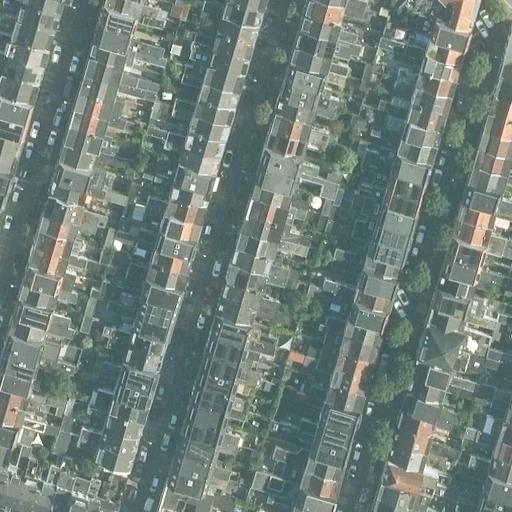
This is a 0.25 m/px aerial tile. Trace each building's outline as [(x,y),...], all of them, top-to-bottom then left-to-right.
[(15,16),(14,17),(53,29),(58,11),(20,0),(3,0),(3,2),(6,2),(5,4),(17,8),(15,16)] [(20,0),(58,11),(61,0),(20,0)] [(102,0),(102,1),(137,11),(137,10),(156,15),(158,7),(140,2),(140,0),(102,0)] [(213,0),(203,0),(202,6),(257,22),(261,6),(239,0),(224,0),(224,3),(213,0)] [(333,0),(304,0),(302,9),(340,20),(342,11),(361,17),(364,8),(344,3),(333,0)] [(333,0),(344,3),(364,8),(366,0),(333,0)] [(426,0),(419,8),(435,13),(434,16),(453,21),(453,22),(469,27),(476,0),(426,0)] [(137,11),(102,1),(97,18),(132,28),(135,19),(162,27),(164,18),(156,15),(137,10),(137,11)] [(178,17),(185,19),(189,3),(183,1),(178,17)] [(178,14),(180,6),(174,4),(172,12),(178,14)] [(219,20),(216,28),(252,38),(257,22),(202,6),(200,14),(219,20)] [(378,12),(386,15),(388,8),(380,6),(378,12)] [(302,9),(298,25),(355,42),(357,32),(338,26),(340,20),(302,9)] [(10,33),(9,35),(48,46),(53,29),(14,17),(15,16),(0,11),(0,12),(0,20),(0,22),(12,26),(10,33)] [(429,32),(429,33),(464,43),(469,27),(453,22),(453,21),(434,16),(432,22),(416,18),(416,19),(406,17),(404,25),(429,32)] [(132,28),(97,18),(92,35),(127,45),(128,44),(146,49),(167,56),(169,47),(130,36),(132,28)] [(511,23),(511,24),(503,54),(511,56),(511,23)] [(298,25),(293,41),(330,52),(333,44),(362,53),(365,45),(355,42),(298,25)] [(192,39),(211,44),(247,55),(252,38),(216,28),(214,36),(195,30),(192,39)] [(381,34),(389,37),(391,31),(383,28),(381,34)] [(5,51),(4,53),(43,64),(48,46),(9,35),(10,33),(0,30),(0,41),(7,43),(5,51)] [(406,43),(424,49),(459,60),(464,43),(429,33),(427,39),(409,34),(406,42),(406,43)] [(92,35),(87,51),(123,62),(125,53),(143,59),(146,49),(128,44),(127,45),(92,35)] [(422,58),(419,66),(454,76),(459,60),(424,49),(406,43),(406,42),(389,37),(380,35),(377,45),(375,53),(383,56),(386,47),(422,58)] [(194,57),(207,60),(243,71),(247,55),(211,44),(192,39),(187,55),(194,57)] [(293,41),(288,58),(345,74),(348,65),(328,59),(330,52),(293,41)] [(0,70),(37,82),(43,64),(4,53),(5,51),(0,49),(0,70)] [(87,51),(82,69),(117,80),(117,79),(135,84),(157,91),(159,82),(148,78),(120,70),(123,62),(87,51)] [(511,56),(503,54),(497,73),(511,77),(511,56)] [(171,68),(183,71),(238,87),(243,71),(207,60),(194,57),(191,64),(174,59),(171,68)] [(288,58),(283,74),(320,85),(321,85),(321,84),(323,77),(343,83),(345,74),(288,58)] [(363,62),(359,78),(367,80),(372,65),(363,62)] [(396,76),(414,83),(450,93),(454,76),(419,66),(417,72),(399,67),(399,69),(396,76)] [(82,69),(77,86),(112,97),(113,96),(115,88),(154,100),(154,99),(157,91),(135,84),(117,79),(117,80),(82,69)] [(0,90),(32,100),(37,82),(0,70),(0,90)] [(233,104),(238,87),(183,71),(180,80),(200,85),(197,93),(233,104)] [(511,77),(497,73),(492,90),(511,95),(511,77)] [(283,74),(278,91),(316,102),(336,107),(341,108),(344,100),(329,95),(332,87),(321,84),(321,85),(320,85),(283,74)] [(161,76),(159,82),(167,84),(169,78),(161,76)] [(412,91),(410,99),(445,109),(450,93),(414,83),(396,76),(393,86),(412,91)] [(359,78),(356,88),(364,91),(367,80),(359,78)] [(77,86),(72,103),(107,114),(108,113),(120,116),(125,100),(113,96),(112,97),(77,86)] [(0,108),(27,117),(32,100),(0,90),(0,108)] [(511,95),(492,90),(487,108),(511,115),(511,95)] [(278,91),(274,107),(311,118),(314,110),(333,116),(349,121),(352,112),(350,111),(341,108),(336,107),(316,102),(278,91)] [(228,121),(233,104),(197,93),(195,101),(176,96),(173,104),(192,110),(228,121)] [(161,101),(154,99),(150,115),(157,117),(161,101)] [(388,111),(405,115),(440,126),(445,109),(410,99),(408,105),(391,101),(383,99),(380,108),(388,111)] [(72,103),(67,121),(102,132),(105,122),(131,130),(134,122),(134,121),(126,118),(120,116),(108,113),(107,114),(72,103)] [(369,105),(361,103),(358,114),(357,118),(365,120),(369,105)] [(190,118),(188,127),(223,137),(228,121),(192,110),(173,104),(171,112),(190,118)] [(274,107),(269,125),(306,136),(326,141),(329,132),(309,126),(311,118),(274,107)] [(0,127),(22,134),(27,117),(0,108),(0,127)] [(511,115),(487,108),(481,126),(511,134),(511,115)] [(384,126),(400,131),(435,141),(440,126),(405,115),(388,111),(384,126)] [(352,112),(349,121),(355,123),(357,118),(358,114),(352,112)] [(368,122),(365,120),(357,118),(355,123),(354,126),(366,130),(368,122)] [(67,121),(62,138),(115,154),(118,144),(100,139),(102,132),(67,121)] [(397,140),(395,149),(430,159),(435,141),(400,131),(384,126),(372,122),(369,132),(397,140)] [(183,143),(183,142),(219,152),(223,137),(188,127),(185,134),(147,123),(145,131),(165,137),(183,143)] [(269,125),(264,141),(302,153),(304,144),(323,150),(326,141),(306,136),(269,125)] [(511,134),(481,126),(476,143),(511,153),(511,148),(511,134)] [(0,147),(17,152),(22,134),(0,127),(0,147)] [(331,143),(334,133),(329,132),(326,141),(331,143)] [(214,170),(219,152),(183,142),(183,143),(165,137),(163,146),(180,151),(178,159),(214,170)] [(62,138),(57,155),(92,166),(95,157),(133,169),(136,160),(115,154),(62,138)] [(264,141),(259,158),(316,175),(319,165),(300,160),(302,153),(264,141)] [(476,143),(471,161),(511,172),(511,153),(476,143)] [(362,157),(390,166),(425,176),(430,159),(395,149),(393,155),(365,146),(362,157)] [(0,165),(12,169),(17,152),(0,147),(0,165)] [(117,154),(126,156),(128,150),(119,147),(117,154)] [(57,155),(52,173),(87,183),(105,188),(108,179),(90,174),(92,166),(57,155)] [(387,173),(385,182),(420,192),(425,176),(390,166),(362,157),(359,165),(387,173)] [(259,158),(254,175),(292,185),(302,189),(305,181),(313,183),(316,175),(259,158)] [(209,186),(214,170),(178,159),(176,167),(158,162),(156,170),(173,175),(173,176),(209,186)] [(331,160),(326,177),(338,181),(343,164),(331,160)] [(511,172),(471,161),(467,177),(501,188),(503,179),(511,181),(511,172)] [(171,183),(169,191),(205,202),(209,186),(173,176),(173,175),(156,170),(135,164),(133,169),(133,173),(171,183)] [(0,184),(7,186),(12,169),(0,165),(0,184)] [(52,173),(48,189),(83,199),(85,191),(124,203),(126,197),(127,194),(105,188),(87,183),(52,173)] [(254,175),(249,192),(287,203),(306,208),(309,199),(300,196),(302,189),(292,185),(254,175)] [(338,181),(326,177),(316,175),(313,183),(320,185),(318,193),(325,195),(334,198),(338,181)] [(467,177),(461,196),(495,206),(511,210),(511,200),(498,197),(501,188),(467,177)] [(137,183),(130,181),(126,197),(133,199),(137,183)] [(359,191),(380,196),(416,207),(420,192),(385,182),(382,189),(368,184),(362,182),(359,191)] [(48,189),(42,208),(77,218),(77,217),(97,223),(104,225),(107,214),(80,207),(83,199),(48,189)] [(366,212),(375,215),(411,225),(416,207),(380,196),(359,191),(353,190),(351,199),(369,203),(366,212)] [(146,203),(164,208),(200,219),(205,202),(169,191),(166,200),(148,194),(146,203)] [(287,203),(249,192),(244,208),(282,219),(285,211),(303,217),(306,208),(287,203)] [(320,212),(328,215),(332,202),(334,198),(325,195),(320,212)] [(461,196),(456,213),(490,223),(493,213),(511,218),(511,210),(495,206),(461,196)] [(126,197),(122,214),(130,216),(135,200),(133,199),(126,197)] [(328,215),(327,218),(336,221),(341,205),(332,202),(328,215)] [(161,216),(159,225),(195,235),(200,219),(164,208),(146,203),(144,211),(161,216)] [(42,208),(37,225),(72,235),(75,226),(94,232),(97,223),(77,217),(77,218),(42,208)] [(308,245),(311,236),(288,229),(290,222),(282,219),(244,208),(239,225),(277,236),(296,241),(308,245)] [(315,229),(323,231),(327,218),(328,215),(320,212),(315,229)] [(352,226),(370,231),(406,241),(411,225),(375,215),(366,212),(365,219),(355,216),(352,226)] [(456,213),(451,231),(511,247),(511,238),(488,232),(490,223),(456,213)] [(336,221),(327,218),(323,231),(322,235),(330,237),(336,221)] [(129,224),(127,232),(190,251),(195,235),(159,225),(157,232),(129,224)] [(37,225),(32,242),(67,252),(68,251),(78,254),(84,238),(72,235),(37,225)] [(239,225),(234,242),(272,253),(275,245),(305,254),(308,245),(296,241),(277,236),(239,225)] [(104,243),(112,245),(116,229),(108,226),(104,243)] [(366,246),(366,248),(401,258),(406,241),(370,231),(352,226),(350,233),(365,237),(363,245),(366,246)] [(190,251),(127,232),(116,229),(114,238),(122,240),(152,249),(150,257),(186,268),(190,251)] [(511,247),(451,231),(446,249),(480,259),(483,249),(511,257),(511,247)] [(122,240),(114,238),(112,246),(119,248),(122,240)] [(32,242),(27,259),(63,269),(65,260),(85,266),(87,257),(78,254),(68,251),(67,252),(32,242)] [(272,253),(234,242),(230,259),(286,276),(298,278),(300,270),(289,266),(270,261),(272,253)] [(112,245),(104,243),(103,243),(99,261),(107,263),(109,253),(112,245)] [(355,251),(335,245),(332,255),(397,274),(401,258),(366,248),(366,246),(363,245),(357,244),(355,251)] [(480,259),(446,249),(441,266),(492,281),(506,284),(508,275),(478,267),(480,259)] [(181,284),(186,268),(150,257),(147,265),(129,260),(130,259),(109,253),(107,262),(127,268),(145,274),(181,284)] [(397,274),(332,255),(330,263),(359,272),(357,279),(392,289),(397,274)] [(27,259),(22,277),(57,287),(58,286),(70,289),(75,272),(63,269),(27,259)] [(286,276),(230,259),(225,276),(263,287),(265,279),(284,285),(284,283),(299,288),(302,280),(286,276)] [(140,290),(142,290),(176,300),(181,284),(145,274),(127,268),(107,262),(102,278),(112,281),(114,274),(143,282),(140,290)] [(441,266),(436,283),(470,293),(473,284),(490,289),(492,281),(441,266)] [(225,276),(220,293),(276,309),(279,300),(260,294),(263,287),(225,276)] [(352,295),(352,297),(387,306),(392,289),(357,279),(355,286),(323,276),(320,286),(334,290),(352,295)] [(22,277),(17,294),(53,304),(55,295),(74,301),(77,292),(70,289),(58,286),(57,287),(22,277)] [(105,298),(110,281),(102,279),(99,288),(97,296),(105,298)] [(436,283),(431,300),(496,319),(499,310),(468,301),(470,293),(436,283)] [(317,286),(308,284),(303,300),(311,302),(317,286)] [(511,294),(511,285),(506,284),(503,293),(511,294)] [(91,286),(89,295),(96,297),(97,296),(99,288),(91,286)] [(118,301),(137,307),(171,317),(176,300),(142,290),(140,297),(121,292),(118,301)] [(349,305),(347,313),(382,323),(387,306),(352,297),(352,295),(334,290),(331,300),(349,305)] [(220,293),(215,309),(253,319),(255,312),(274,318),(274,317),(292,322),(294,314),(276,309),(220,293)] [(17,294),(13,310),(48,321),(48,320),(68,325),(70,316),(51,311),(53,304),(17,294)] [(84,312),(91,314),(96,297),(89,295),(84,312)] [(134,316),(132,324),(167,334),(171,317),(137,307),(118,301),(109,299),(106,308),(134,316)] [(312,303),(304,300),(300,312),(308,314),(312,303)] [(431,300),(427,315),(461,326),(463,318),(493,327),(496,320),(496,319),(431,300)] [(215,309),(210,327),(248,338),(276,345),(279,336),(251,328),(253,319),(215,309)] [(13,310),(8,327),(43,337),(46,329),(65,335),(65,334),(68,325),(48,320),(48,321),(13,310)] [(511,324),(511,314),(498,311),(496,319),(496,320),(511,324)] [(87,332),(92,315),(84,312),(79,329),(87,332)] [(324,322),(342,329),(377,339),(382,323),(347,313),(345,319),(327,313),(324,322)] [(427,315),(421,335),(459,346),(460,346),(485,354),(488,346),(491,335),(461,326),(427,315)] [(503,322),(496,320),(491,338),(498,340),(503,322)] [(340,338),(338,345),(373,355),(377,339),(342,329),(324,322),(319,321),(316,331),(321,332),(340,338)] [(108,335),(127,340),(162,350),(167,334),(132,324),(130,331),(103,323),(100,332),(108,335)] [(8,327),(3,344),(39,354),(39,353),(58,359),(60,350),(41,344),(43,337),(8,327)] [(210,327),(205,344),(243,355),(253,358),(256,350),(276,356),(279,346),(276,345),(248,338),(210,327)] [(124,349),(122,357),(157,367),(162,350),(127,340),(108,335),(106,344),(124,349)] [(421,335),(416,353),(451,364),(480,373),(483,363),(485,354),(460,346),(459,346),(421,335)] [(318,357),(333,363),(368,373),(373,355),(338,345),(323,340),(321,349),(308,345),(305,354),(318,357)] [(3,344),(0,353),(0,360),(34,370),(36,363),(72,373),(75,364),(58,359),(39,353),(39,354),(3,344)] [(205,344),(200,361),(238,371),(256,377),(264,379),(271,382),(274,371),(255,366),(257,359),(253,358),(243,355),(205,344)] [(502,359),(511,362),(511,352),(505,350),(488,346),(485,354),(502,359)] [(331,371),(328,380),(363,389),(368,373),(333,363),(318,357),(305,354),(289,350),(286,358),(303,362),(303,363),(315,366),(315,367),(331,371)] [(416,353),(411,370),(446,381),(476,390),(478,381),(448,372),(451,364),(416,353)] [(511,371),(511,362),(502,359),(485,354),(483,363),(500,368),(511,371)] [(98,368),(117,374),(152,384),(157,367),(122,357),(120,365),(101,359),(95,357),(92,366),(98,368)] [(0,360),(0,379),(42,391),(44,386),(42,385),(45,373),(34,370),(0,360)] [(200,361),(195,377),(233,387),(243,390),(245,384),(261,388),(264,379),(238,371),(200,361)] [(74,370),(80,372),(82,364),(76,362),(74,370)] [(115,382),(113,390),(147,400),(152,384),(117,374),(98,368),(96,377),(115,382)] [(411,370),(406,387),(441,398),(444,388),(473,398),(476,390),(446,381),(411,370)] [(195,377),(190,394),(228,405),(244,409),(248,398),(232,393),(233,387),(195,377)] [(0,379),(0,397),(23,404),(24,405),(24,404),(46,410),(49,403),(56,405),(54,413),(63,416),(64,412),(67,399),(59,396),(42,391),(0,379)] [(308,392),(323,397),(358,407),(363,389),(328,380),(326,387),(311,383),(310,383),(301,381),(299,389),(308,392)] [(492,395),(507,399),(511,400),(511,383),(510,390),(495,386),(478,381),(476,390),(492,395)] [(406,387),(401,404),(436,414),(454,420),(459,422),(461,412),(439,405),(441,398),(406,387)] [(70,391),(61,389),(59,396),(67,399),(70,391)] [(321,405),(319,414),(353,424),(358,407),(323,397),(308,392),(299,389),(297,389),(295,398),(321,405)] [(89,401),(108,407),(143,417),(147,400),(113,390),(110,398),(91,392),(89,401)] [(505,408),(503,415),(511,417),(511,400),(507,399),(492,395),(476,390),(473,398),(490,403),(505,408)] [(190,394),(185,411),(223,422),(225,414),(244,420),(247,410),(244,409),(228,405),(190,394)] [(76,398),(69,395),(64,412),(71,414),(76,398)] [(0,397),(0,415),(19,421),(38,427),(37,428),(44,429),(44,428),(51,430),(58,432),(59,429),(60,425),(46,421),(47,419),(22,412),(24,405),(23,404),(0,397)] [(105,416),(103,424),(138,434),(143,417),(108,407),(89,401),(86,410),(105,416)] [(401,404),(396,421),(431,431),(433,423),(451,429),(454,420),(436,414),(401,404)] [(185,411),(181,428),(218,439),(237,443),(239,435),(221,429),(223,422),(185,411)] [(74,415),(64,412),(59,429),(69,432),(74,415)] [(298,426),(314,431),(348,441),(353,424),(319,414),(316,422),(301,417),(298,426)] [(0,415),(0,434),(8,437),(14,439),(17,430),(35,435),(37,428),(38,427),(19,421),(0,415)] [(477,429),(496,434),(511,439),(511,417),(503,415),(502,415),(499,425),(480,419),(479,420),(468,416),(466,426),(477,429)] [(311,440),(309,448),(344,458),(348,441),(314,431),(298,426),(270,417),(267,427),(311,440)] [(396,421),(391,438),(426,448),(442,453),(456,457),(458,449),(429,440),(431,431),(396,421)] [(79,434),(98,440),(133,450),(138,434),(103,424),(101,432),(82,426),(79,434)] [(493,444),(491,452),(511,457),(511,439),(496,434),(477,429),(466,426),(463,435),(474,438),(493,444)] [(181,428),(176,445),(213,456),(216,446),(247,456),(249,447),(237,443),(218,439),(181,428)] [(71,433),(59,429),(53,450),(65,454),(71,433)] [(76,443),(96,449),(93,457),(128,467),(133,450),(98,440),(79,434),(76,443)] [(391,438),(387,453),(421,464),(423,457),(439,462),(442,453),(426,448),(391,438)] [(6,465),(0,486),(0,501),(12,506),(23,470),(24,470),(31,445),(31,444),(21,441),(15,463),(8,461),(7,465),(6,465)] [(23,470),(12,506),(29,511),(40,476),(33,473),(40,448),(31,445),(24,470),(23,470)] [(176,445),(171,461),(209,472),(227,477),(230,468),(211,463),(213,456),(176,445)] [(285,459),(304,465),(339,475),(344,458),(309,448),(301,446),(295,451),(275,445),(272,455),(285,459)] [(260,450),(249,447),(247,456),(246,458),(256,461),(260,450)] [(29,511),(32,511),(46,511),(55,481),(63,453),(53,450),(47,449),(43,460),(50,463),(46,478),(40,476),(29,511)] [(467,463),(486,469),(511,476),(511,457),(491,452),(489,459),(470,453),(467,463)] [(55,481),(46,511),(62,511),(70,485),(64,483),(72,456),(63,453),(55,481)] [(387,453),(380,475),(415,486),(431,491),(431,490),(445,495),(448,485),(434,481),(437,470),(421,464),(387,453)] [(299,481),(334,491),(339,475),(304,465),(285,459),(281,475),(299,481)] [(484,478),(482,487),(511,496),(511,476),(486,469),(467,463),(456,459),(453,469),(464,473),(484,478)] [(171,461),(166,478),(191,486),(204,489),(206,480),(224,486),(238,490),(236,498),(245,501),(247,493),(250,485),(250,484),(227,477),(209,472),(171,461)] [(92,475),(100,478),(106,480),(109,469),(95,465),(92,475)] [(250,484),(269,490),(294,498),(329,508),(334,491),(299,481),(281,475),(255,467),(250,484)] [(102,495),(119,501),(126,474),(110,469),(109,469),(106,480),(102,495)] [(70,485),(62,511),(80,511),(92,475),(81,472),(77,487),(70,485)] [(92,475),(80,511),(97,511),(102,495),(96,493),(100,478),(92,475)] [(380,475),(375,493),(440,511),(443,503),(413,494),(415,486),(380,475)] [(166,478),(155,511),(182,511),(184,507),(175,505),(179,492),(189,495),(191,486),(166,478)] [(457,498),(477,504),(502,511),(511,511),(511,510),(511,496),(482,487),(479,494),(460,488),(456,487),(457,484),(449,481),(448,485),(445,495),(457,498)] [(184,507),(182,511),(206,511),(210,503),(213,492),(191,486),(189,495),(199,498),(195,511),(184,507)] [(267,499),(291,506),(289,511),(327,511),(329,508),(294,498),(269,490),(267,499)] [(223,495),(213,492),(210,503),(220,506),(223,495)] [(375,493),(370,510),(378,511),(407,511),(408,511),(410,511),(440,511),(375,493)] [(115,511),(119,501),(102,495),(97,511),(115,511)] [(468,511),(502,511),(477,504),(457,498),(454,507),(468,511)]
